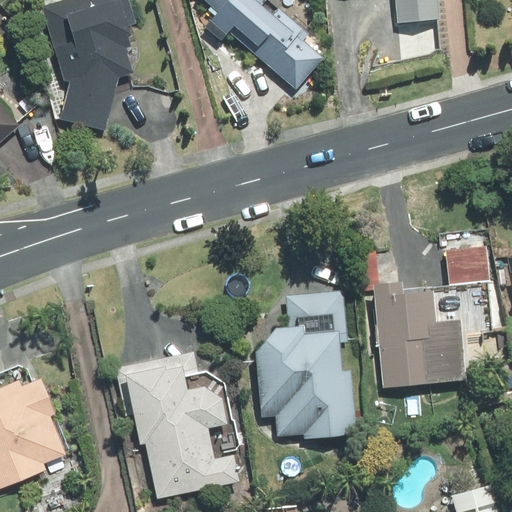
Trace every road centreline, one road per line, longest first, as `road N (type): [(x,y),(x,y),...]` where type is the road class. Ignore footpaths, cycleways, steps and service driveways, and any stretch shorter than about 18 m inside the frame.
road 1 (tertiary): [(511,109),(0,254)]
road 2 (unknown): [(119,511),(63,235)]
